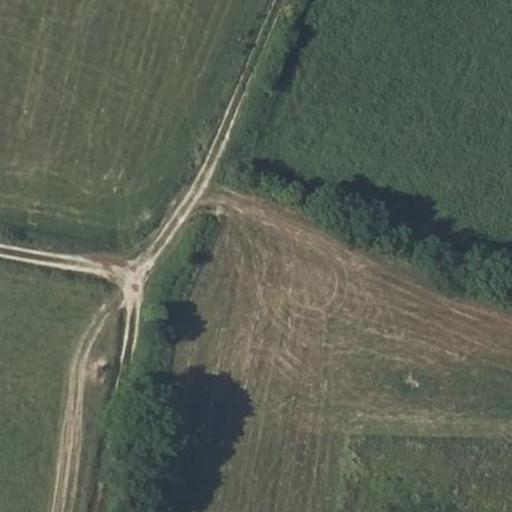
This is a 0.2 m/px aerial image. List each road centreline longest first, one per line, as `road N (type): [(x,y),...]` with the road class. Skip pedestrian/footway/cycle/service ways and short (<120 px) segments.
road 1 (track): [(145,276),(205,176),(278,0)]
road 2 (track): [(145,276),(122,339),(95,511)]
road 3 (track): [(0,248),(145,276)]
